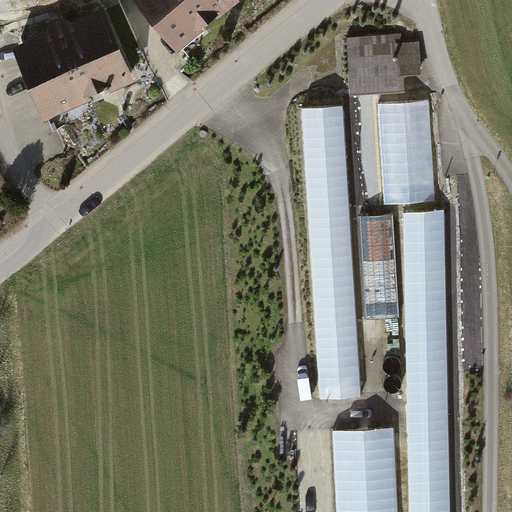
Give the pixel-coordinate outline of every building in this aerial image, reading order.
[(147,0),(187,49),(248,0),(147,0)] [(121,6),(24,44),(53,118),(150,80),(121,6)] [(403,36),(351,38),(353,94),(425,92),(423,43),(403,44),(403,36)] [(432,103),(380,106),(384,205),(436,203),(432,103)] [(346,104),(302,106),(320,400),(365,397),(346,104)] [(453,511),(447,209),(406,210),(413,511),(453,511)] [(394,218),(365,220),(371,319),(400,317),(394,218)] [(398,511),(394,430),(337,433),(340,511),(398,511)]
